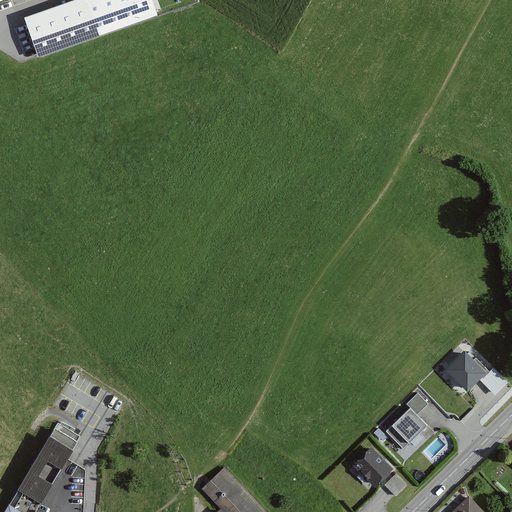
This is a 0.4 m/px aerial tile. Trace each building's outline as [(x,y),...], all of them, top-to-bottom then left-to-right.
[(91,35),(79,0),(71,0),(19,18),(32,55),(91,35)] [(465,351),(447,368),(467,389),(480,377),(495,393),(507,382),(494,368),(487,374),(465,351)] [(410,407),(386,430),(403,447),(426,424),(410,407)] [(0,505),(0,511),(31,511),(77,437),(55,424),(4,507),(0,505)] [(354,463),(374,484),(391,468),(371,447),(354,463)] [(63,467),(82,479),(88,470),(68,458),(63,467)] [(213,511),(263,511),(222,468),(199,489),(217,508),(213,511)] [(396,494),(408,484),(397,473),(386,483),(396,494)] [(481,511),(465,495),(447,511),(481,511)]
